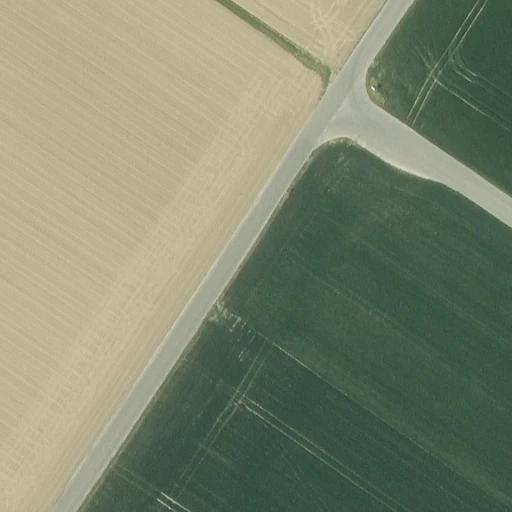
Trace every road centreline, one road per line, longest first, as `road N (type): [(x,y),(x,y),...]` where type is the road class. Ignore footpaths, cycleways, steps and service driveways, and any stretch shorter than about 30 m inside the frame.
road 1 (unclassified): [(65,511),(342,89)]
road 2 (unclassified): [(342,89),(511,207)]
road 3 (track): [(342,89),(206,0)]
